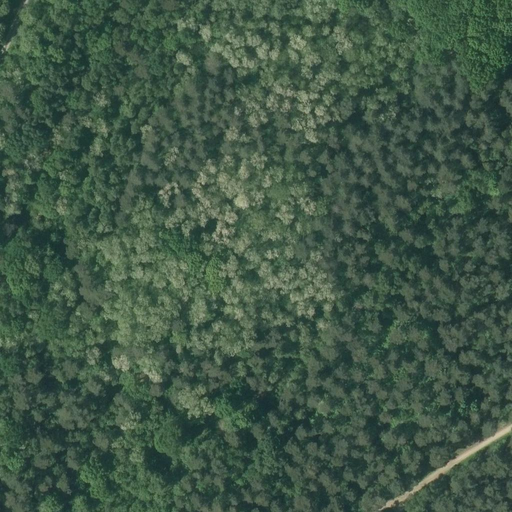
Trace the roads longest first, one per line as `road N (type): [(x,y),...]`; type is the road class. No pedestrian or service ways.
road 1 (unknown): [(403,496),(421,464),(511,407)]
road 2 (track): [(511,428),(403,496)]
